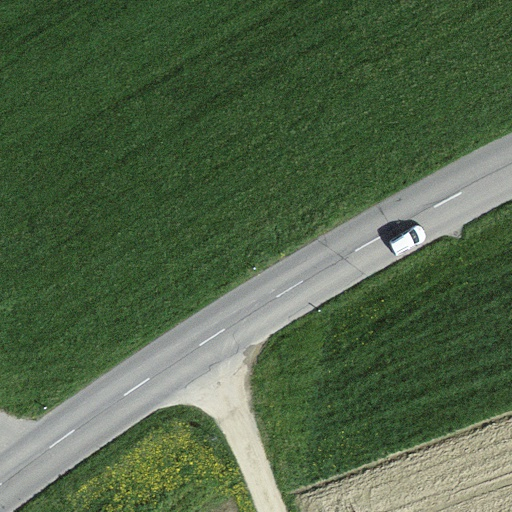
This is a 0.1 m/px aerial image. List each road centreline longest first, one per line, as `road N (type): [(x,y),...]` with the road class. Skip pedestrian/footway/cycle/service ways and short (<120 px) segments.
road 1 (unclassified): [(511,165),(299,281),(0,483)]
road 2 (track): [(271,511),(202,342)]
